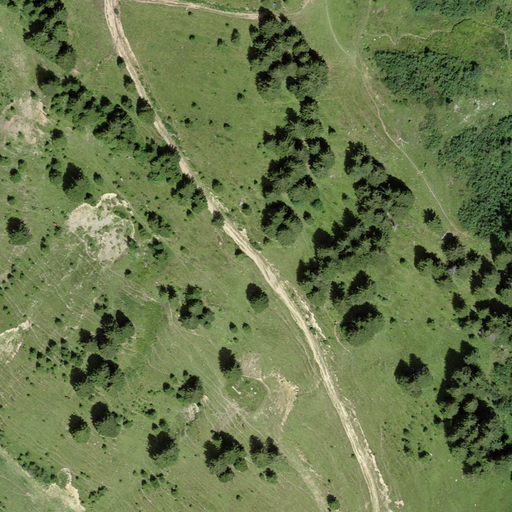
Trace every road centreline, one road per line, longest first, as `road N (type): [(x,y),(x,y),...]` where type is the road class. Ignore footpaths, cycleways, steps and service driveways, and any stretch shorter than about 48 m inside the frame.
road 1 (track): [(196,185),(309,329),(373,477),(380,511)]
road 2 (track): [(196,185),(113,30),(112,0)]
road 3 (track): [(165,0),(267,16),(307,0)]
